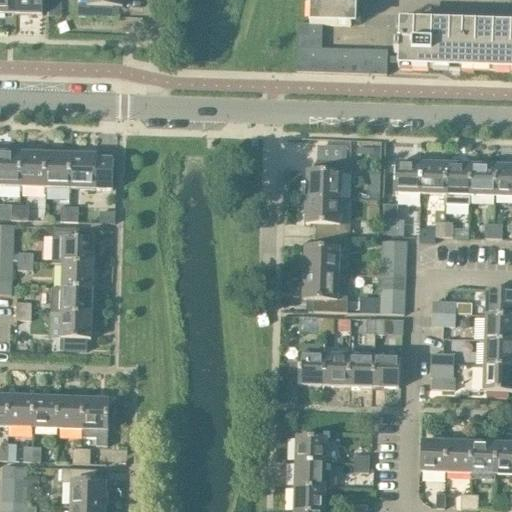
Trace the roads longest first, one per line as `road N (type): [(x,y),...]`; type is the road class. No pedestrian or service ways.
road 1 (residential): [(511,279),(444,275),(415,293),(409,511)]
road 2 (tertiary): [(270,107),(511,114)]
road 3 (residential): [(267,313),(270,107)]
road 4 (tertiary): [(0,100),(154,103)]
road 5 (residential): [(511,9),(392,0)]
